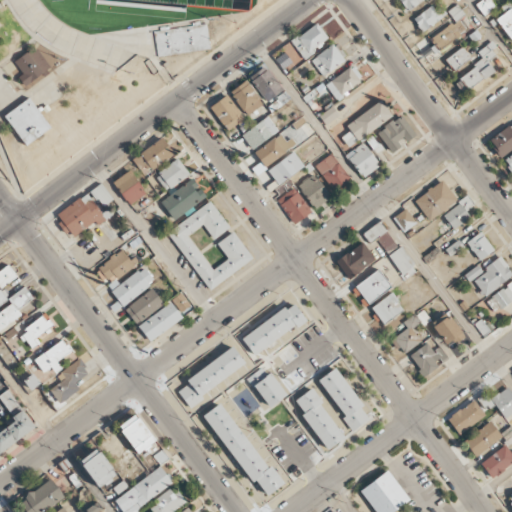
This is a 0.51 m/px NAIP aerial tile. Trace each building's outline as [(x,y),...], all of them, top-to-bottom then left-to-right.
[(9,0),(13,8),(18,15),(20,18),(26,25),(33,31),(35,33),(43,39),(50,45),(53,46),(61,51),(70,54),(115,71),(138,53),(90,35),(77,30),(72,28),(67,25),(61,21),(56,18),(52,14),(48,10),(43,4),(39,0),(9,0)] [(398,0),(406,11),(422,0),(398,0)] [(494,7),(489,0),(481,0),(475,4),(483,15),(494,7)] [(412,17),(420,31),(442,19),(434,5),(412,17)] [(455,21),(464,15),(457,5),(449,10),(455,21)] [(511,8),(496,18),(511,42),(511,8)] [(431,39),(439,50),(467,28),(458,18),(431,39)] [(154,32),(158,57),(210,49),(207,24),(200,25),(200,21),(194,22),(195,26),(165,30),(165,27),(160,27),(160,30),(154,32)] [(329,42),(318,24),(291,40),(302,58),(329,42)] [(301,57),(290,42),(272,55),(284,70),(301,57)] [(347,57),(335,42),(311,61),(322,76),(347,57)] [(487,61),(498,54),(490,42),(477,52),(483,60),(454,81),(463,94),(494,71),(487,61)] [(445,60),(453,71),(470,58),(462,47),(445,60)] [(14,62),(28,51),(45,73),(25,87),(18,78),(23,74),(14,62)] [(337,101),(364,80),(352,65),(325,85),(337,101)] [(284,92),(265,66),(249,77),(266,103),(276,96),(282,105),(289,100),(283,92),(284,92)] [(263,105),(247,80),(230,92),(246,116),(263,105)] [(227,131),(244,120),(227,95),(210,106),(227,131)] [(5,117),(29,99),(51,128),(27,146),(5,117)] [(392,115),(380,100),(343,128),(355,143),(392,115)] [(339,116),(332,106),(319,116),(325,125),(339,116)] [(399,144),(414,134),(402,115),(377,132),(391,153),(401,146),(399,144)] [(250,149),(277,133),(269,118),(241,133),(250,149)] [(511,148),(511,123),(489,141),(501,157),(511,148)] [(283,132),(254,152),(264,167),(293,147),(283,132)] [(175,154),(163,137),(133,159),(145,176),(175,154)] [(362,178),(379,166),(363,143),(346,155),(362,178)] [(304,166),(293,151),(267,171),(278,185),(304,166)] [(351,179),(331,153),(314,167),(335,192),(351,179)] [(511,153),(503,159),(511,174),(511,153)] [(155,177),(167,192),(190,174),(178,158),(155,177)] [(113,182),(135,213),(152,201),(130,170),(113,182)] [(297,187),(316,209),(331,196),(312,174),(297,187)] [(160,202),(175,221),(206,196),(192,178),(160,202)] [(456,201),(442,180),(414,200),(428,221),(456,201)] [(99,209),(113,199),(101,183),(87,194),(99,209)] [(311,212),(293,188),(276,201),(295,224),(311,212)] [(54,216),(72,240),(106,217),(88,192),(54,216)] [(465,211),(474,206),(468,197),(442,214),(452,229),(470,218),(465,211)] [(168,232),(208,290),(253,259),(234,232),(217,243),(228,259),(213,270),(190,237),(204,227),(213,240),(230,228),(211,202),(168,232)] [(415,224),(407,209),(393,217),(402,232),(415,224)] [(369,243),(388,230),(382,220),(363,233),(369,243)] [(377,239),(388,252),(396,245),(385,232),(377,239)] [(479,260),(493,251),(481,232),(466,242),(479,260)] [(375,260),(362,242),(335,262),(349,279),(375,260)] [(390,254),(403,279),(416,272),(403,247),(390,254)] [(134,267),(122,250),(95,268),(107,285),(134,267)] [(466,273),(482,297),(511,276),(511,273),(500,256),(482,269),(479,265),(466,273)] [(0,289),(17,277),(8,265),(0,270),(0,289)] [(154,281),(143,266),(111,292),(123,306),(154,281)] [(355,284),(366,303),(391,290),(380,270),(355,284)] [(511,282),(485,300),(494,313),(511,301),(511,303),(511,282)] [(11,304),(0,311),(0,330),(22,315),(18,310),(33,299),(25,287),(7,299),(11,304)] [(137,325),(163,303),(151,288),(124,310),(137,325)] [(0,305),(8,300),(0,289),(0,305)] [(384,324),(404,310),(391,293),(371,308),(384,324)] [(241,338),(254,356),(306,319),(293,301),(241,338)] [(138,327),(150,342),(182,317),(170,302),(138,327)] [(445,347),(463,337),(449,313),(431,323),(445,347)] [(392,338),(403,354),(420,342),(411,328),(420,322),(414,314),(403,322),(407,328),(392,338)] [(30,349),(40,343),(37,339),(55,328),(46,315),(19,333),(30,349)] [(34,360),(43,372),(51,367),(56,373),(62,369),(57,362),(71,351),(62,339),(34,360)] [(408,357),(424,377),(440,365),(448,358),(439,347),(433,352),(426,343),(408,357)] [(175,388),(189,407),(246,365),(233,346),(175,388)] [(60,382),(49,389),(59,404),(79,390),(74,383),(89,373),(80,359),(56,375),(60,382)] [(338,366),(318,379),(351,432),(371,419),(338,366)] [(265,376),(260,370),(248,380),(270,408),(288,394),(270,372),(265,376)] [(491,398),(503,418),(511,412),(511,392),(508,387),(491,398)] [(346,437),(312,388),(292,402),(326,451),(346,437)] [(0,397),(10,412),(19,406),(8,390),(0,395),(0,397)] [(477,398),(485,410),(493,405),(485,393),(477,398)] [(458,435),(485,415),(473,400),(447,419),(458,435)] [(203,416),(263,498),(281,485),(222,402),(203,416)] [(0,453),(36,428),(22,410),(11,418),(14,422),(0,432),(0,453)] [(138,454),(155,441),(135,415),(118,428),(138,454)] [(502,437),(490,422),(464,442),(476,457),(502,437)] [(480,463),(492,479),(511,463),(511,454),(505,445),(480,463)] [(97,487),(115,476),(99,449),(80,460),(97,487)] [(133,511),(173,485),(160,467),(112,501),(119,511),(133,511)] [(410,500),(388,470),(359,491),(375,511),(394,511),(405,504),(410,500)] [(28,511),(43,511),(64,499),(52,479),(20,498),(28,511)] [(176,488),(147,504),(151,511),(171,511),(185,504),(176,488)] [(97,511),(102,510),(97,503),(86,510),(87,511),(97,511)]
